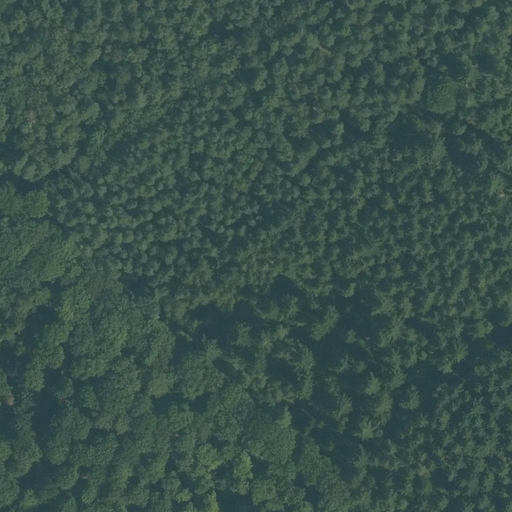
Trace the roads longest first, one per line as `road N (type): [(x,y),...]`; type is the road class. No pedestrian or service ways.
road 1 (track): [(328,489),(17,223)]
road 2 (track): [(315,0),(17,223)]
